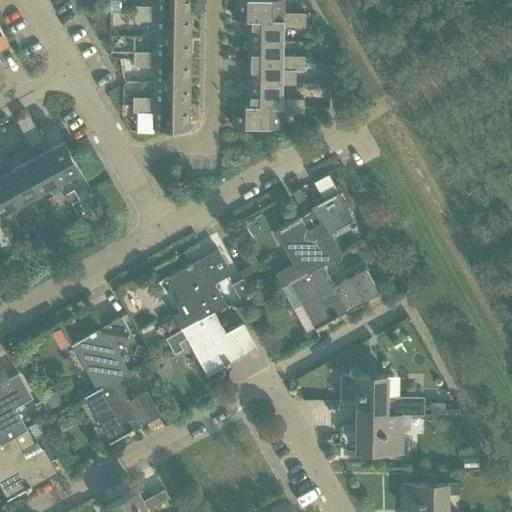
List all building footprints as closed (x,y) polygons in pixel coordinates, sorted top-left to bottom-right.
[(134,5),(134,13),(191,14),(191,0),(155,0),(155,6),(134,5)] [(234,0),(234,18),(248,19),(248,18),(305,19),(305,12),(283,12),(283,0),(234,0)] [(191,14),(134,13),(134,20),(155,20),(155,36),(190,37),(191,14)] [(305,26),(305,19),(248,18),(248,19),(248,40),(283,40),(283,25),(305,26)] [(133,51),(133,58),(190,59),(190,37),(155,36),(154,51),(133,51)] [(248,40),(247,61),(304,62),(304,56),(282,55),(283,40),(248,40)] [(190,59),(133,58),(133,65),(154,66),(154,81),(189,82),(190,59)] [(247,61),(247,83),(282,84),(295,84),(296,69),(303,69),(304,62),(247,61)] [(5,73),(0,75),(0,89),(1,92),(12,86),(5,73)] [(189,105),(189,82),(154,81),(153,97),(133,96),(132,104),(189,105)] [(247,83),(247,104),(247,105),(303,106),(303,99),(282,99),(282,84),(247,83)] [(153,127),(188,128),(189,105),(132,104),(132,111),(153,111),(153,127)] [(303,106),(247,105),(247,104),(232,104),(232,125),(281,126),(281,113),(303,114),(303,106)] [(35,126),(28,113),(17,120),(24,133),(35,126)] [(42,139),(35,126),(24,133),(31,146),(42,139)] [(63,140),(42,152),(57,179),(58,179),(78,168),(63,140)] [(57,179),(42,152),(22,163),(37,191),(48,184),(54,194),(63,189),(58,179),(57,179)] [(22,163),(1,174),(17,202),(37,191),(22,163)] [(1,174),(0,174),(0,210),(17,202),(1,174)] [(73,190),(67,193),(73,204),(80,201),(73,190)] [(287,223),(276,229),(287,250),(293,260),(275,270),(283,285),(289,282),(301,275),(321,264),(322,265),(334,258),(321,236),(351,219),(335,191),(310,205),(312,209),(287,223)] [(254,234),(246,220),(238,224),(247,238),(254,234)] [(178,311),(172,314),(180,329),(213,310),(214,312),(226,304),(213,282),(231,272),(217,248),(167,276),(181,300),(174,304),(178,311)] [(301,275),(289,282),(315,328),(364,300),(379,292),(365,268),(351,276),(334,286),(322,265),(321,264),(301,275)] [(242,278),(232,283),(247,310),(258,304),(242,278)] [(180,329),(164,338),(173,353),(182,348),(179,341),(185,337),(206,375),(256,347),(242,323),(225,332),(214,312),(213,310),(193,322),(180,329)] [(70,344),(96,388),(116,377),(117,378),(128,372),(116,350),(133,340),(120,316),(70,344)] [(178,326),(172,316),(163,321),(169,331),(178,326)] [(145,346),(136,343),(133,352),(143,355),(145,346)] [(0,382),(0,442),(14,435),(27,428),(14,406),(32,396),(18,372),(0,382)] [(359,399),(359,413),(383,413),(409,413),(422,413),(422,397),(386,396),(386,374),(342,374),(341,399),(359,399)] [(83,395),(96,417),(109,442),(159,414),(146,389),(128,399),(117,378),(116,377),(96,388),(83,395)] [(444,400),(431,400),(431,411),(444,411),(444,400)] [(409,413),(383,413),(359,413),(359,426),(356,426),(355,451),(400,452),(401,429),(409,429),(409,413)] [(53,463),(60,459),(39,421),(29,427),(40,448),(39,449),(27,428),(14,435),(0,442),(0,485),(7,498),(57,471),(53,463)] [(419,508),(418,511),(442,511),(443,508),(446,508),(446,483),(401,482),(401,507),(419,508)] [(168,496),(164,488),(156,492),(161,500),(168,496)] [(137,489),(104,507),(106,511),(135,511),(146,506),(154,504),(149,496),(143,500),(137,489)] [(161,500),(156,492),(149,496),(154,504),(161,500)]
